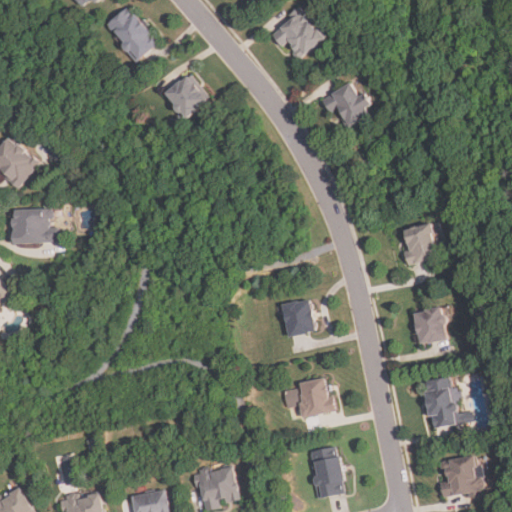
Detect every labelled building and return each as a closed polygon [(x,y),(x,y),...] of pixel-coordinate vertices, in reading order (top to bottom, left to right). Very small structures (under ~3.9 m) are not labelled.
[(97,0),(76,0),(87,10),(97,0)] [(158,46),(131,8),(108,24),(135,62),(158,46)] [(288,44),(300,59),(327,37),(304,8),(271,34),(282,48),(288,44)] [(165,94),(185,119),(208,100),(187,75),(165,94)] [(371,115),(367,107),(372,105),(366,93),(359,96),(353,84),(323,98),(330,115),(339,111),(347,127),(371,115)] [(0,146),(0,174),(22,189),(41,160),(6,137),(0,146)] [(13,210),(13,244),(58,244),(58,210),(13,210)] [(405,229),(409,265),(438,262),(434,226),(405,229)] [(0,309),(16,296),(0,276),(0,309)] [(310,300),(283,305),(289,337),(317,331),(310,300)] [(420,344),(448,340),(443,308),(414,313),(420,344)] [(426,380),(430,429),(458,426),(453,377),(426,380)] [(335,412),(329,378),(298,384),(305,418),(335,412)] [(339,448),(312,452),(319,499),(346,494),(339,448)] [(447,498),(470,495),(471,500),(486,498),(481,456),(443,461),(447,498)] [(235,466),(198,472),(204,510),(241,504),(235,466)] [(34,511),(21,487),(0,498),(0,511),(34,511)] [(170,511),(167,491),(133,497),(135,511),(170,511)] [(104,511),(102,493),(66,498),(67,511),(104,511)]
